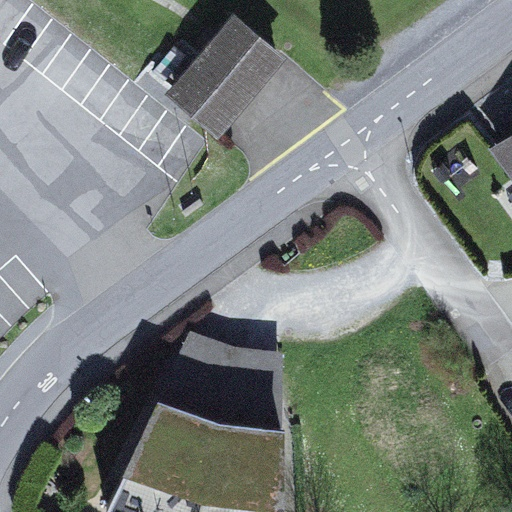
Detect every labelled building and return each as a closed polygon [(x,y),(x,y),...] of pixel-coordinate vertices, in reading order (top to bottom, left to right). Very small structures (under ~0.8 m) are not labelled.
[(176,90),(220,126),(278,57),(234,21),(176,90)] [(511,138),(499,148),(511,166),(511,138)] [(258,423),(281,426),(282,358),(234,356),(188,336),(159,397),(181,405),(188,383),(224,396),(261,400),(258,423)] [(196,511),(224,396),(188,383),(181,405),(159,397),(107,505),(125,511),(196,511)] [(280,511),(281,426),(258,423),(261,400),(224,396),(196,511),(280,511)]
